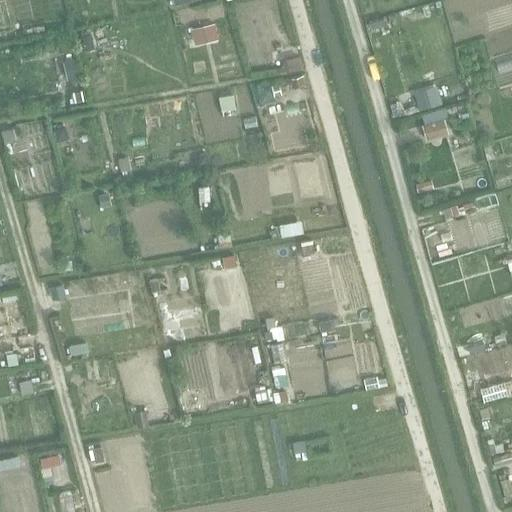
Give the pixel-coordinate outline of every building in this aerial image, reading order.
[(438,0),(433,3),(439,17),(454,11),(449,0),(438,0)] [(426,6),(399,5),(399,22),(425,23),(426,6)] [(496,43),(511,38),(511,23),(492,29),(496,43)] [(214,24),(192,29),(196,43),(217,38),(214,24)] [(91,36),(82,38),(85,50),(94,48),(91,36)] [(285,59),(281,60),(284,71),(301,67),(298,56),(285,59)] [(76,59),(64,62),(67,77),(80,75),(76,59)] [(424,72),(413,76),(415,83),(426,79),(424,72)] [(301,76),(289,79),(291,88),(304,85),(301,76)] [(434,88),(415,94),(420,110),(439,104),(434,88)] [(81,90),(72,91),(74,102),(83,100),(81,90)] [(233,95),(219,97),(222,110),(236,108),(233,95)] [(400,101),(389,104),(392,117),(403,114),(400,101)] [(467,112),(460,114),(463,124),(470,122),(467,112)] [(439,120),(421,125),(425,140),(444,135),(439,120)] [(64,127),(51,130),(55,143),(67,139),(64,127)] [(12,128),(1,131),(3,142),(15,139),(12,128)] [(199,154),(196,161),(197,168),(209,166),(207,153),(199,154)] [(126,158),(118,159),(120,171),(128,169),(126,158)] [(430,180),(415,184),(417,192),(432,188),(430,180)] [(208,186),(197,187),(198,200),(209,200),(208,186)] [(108,193),(98,195),(101,207),(110,205),(108,193)] [(444,236),(502,228),(499,206),(441,214),(444,236)] [(300,221),(279,224),(281,236),(302,232),(300,221)] [(229,232),(216,235),(218,246),(231,244),(229,232)] [(311,240),(300,242),(302,255),(313,253),(311,240)] [(234,255),(222,257),(224,268),(235,265),(234,255)] [(71,259),(63,260),(63,269),(72,268),(71,259)] [(158,278),(148,280),(151,292),(160,289),(158,278)] [(62,284),(49,288),(52,299),(65,296),(62,284)] [(273,317),(264,319),(266,328),(274,326),(273,317)] [(332,319),(317,322),(319,331),(334,328),(332,319)] [(284,340),(282,326),(269,329),(270,332),(264,333),(266,340),(271,340),(277,338),(277,341),(284,340)] [(86,341),(69,344),(70,354),(88,351),(86,341)] [(15,351),(5,353),(7,364),(18,362),(15,351)] [(83,363),(75,366),(78,373),(86,371),(83,363)] [(30,378),(18,381),(21,393),(32,391),(30,378)] [(270,388),(255,391),(257,403),(272,400),(270,388)] [(286,390),(272,393),(274,403),(287,400),(286,390)] [(487,407),(479,410),(481,419),(490,417),(487,407)] [(144,411),(133,413),(136,429),(147,427),(144,411)] [(493,438),(487,440),(491,454),(497,452),(493,438)] [(304,441),(293,442),(294,453),(305,452),(304,441)] [(93,451),(89,452),(91,462),(95,461),(96,463),(104,461),(101,448),(93,450),(93,451)] [(511,459),(510,453),(492,458),(495,467),(511,461),(511,459)] [(16,456),(2,459),(4,469),(18,466),(16,456)] [(511,489),(509,478),(499,481),(504,497),(502,497),(504,504),(511,501),(511,489)]
